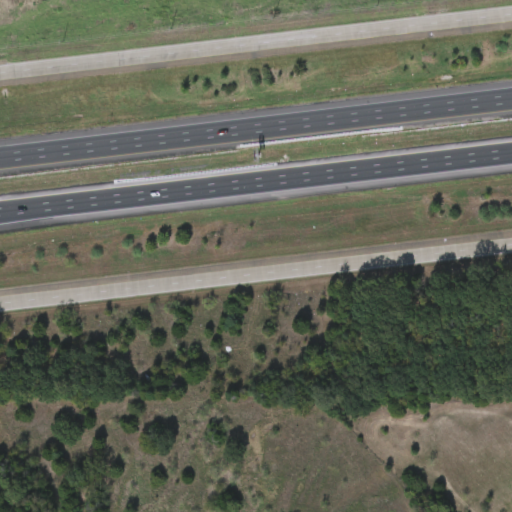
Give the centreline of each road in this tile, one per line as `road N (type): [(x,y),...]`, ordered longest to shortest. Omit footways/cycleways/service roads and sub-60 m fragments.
road 1 (secondary): [(0,303),(511,243)]
road 2 (motorway): [(0,211),(511,152)]
road 3 (motorway): [(511,98),(0,157)]
road 4 (secondary): [(511,16),(0,75)]
